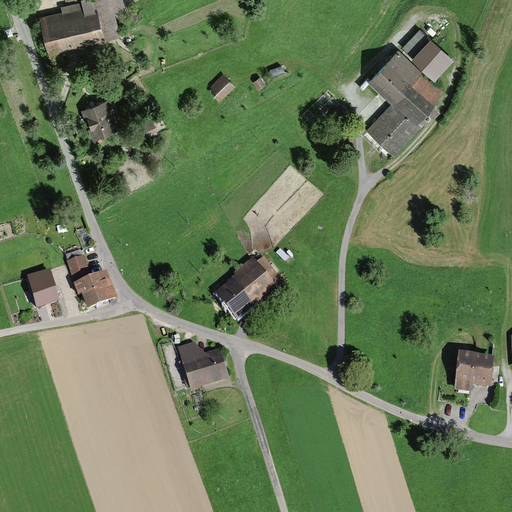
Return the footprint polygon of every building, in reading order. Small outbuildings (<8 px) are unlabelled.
[(66,17),(40,23),(47,51),(114,35),(108,11),(119,9),(117,0),(95,0),(63,8),(66,17)] [(418,34),(404,49),(433,75),(447,59),(418,34)] [(105,48),(85,58),(95,77),(115,67),(105,48)] [(131,55),(123,51),(121,55),(129,59),(131,55)] [(391,107),(364,135),(381,152),(386,146),(392,151),(438,103),(434,99),(438,95),(396,56),(368,85),(391,107)] [(221,78),(207,91),(218,102),(232,89),(221,78)] [(258,79),(254,83),(257,88),(262,84),(258,79)] [(109,102),(79,113),(89,140),(110,133),(107,123),(116,120),(109,102)] [(152,117),(139,122),(143,131),(156,125),(152,117)] [(82,260),(67,265),(82,308),(109,299),(100,273),(88,277),(82,260)] [(259,262),(218,296),(235,317),(277,284),(259,262)] [(49,274),(28,279),(36,306),(56,300),(49,274)] [(192,347),(177,352),(189,390),(228,378),(220,354),(196,362),(192,347)] [(489,364),(460,361),(458,387),(487,389),(489,364)]
